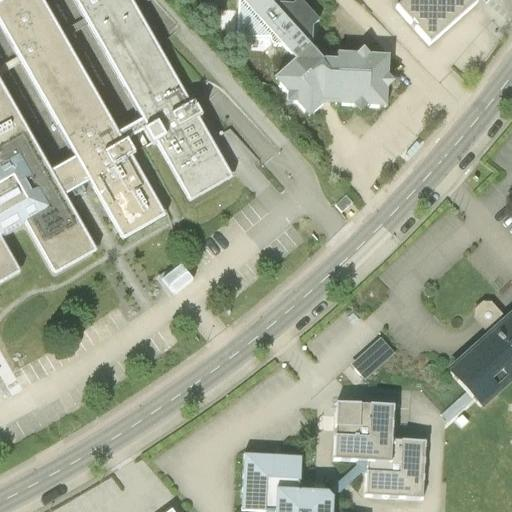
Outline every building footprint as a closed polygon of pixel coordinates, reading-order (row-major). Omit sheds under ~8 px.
[(192,205),(234,182),(128,0),(73,0),(143,119),(117,134),(39,0),(19,0),(0,11),(0,23),(78,157),(51,173),(0,84),(0,288),(21,276),(1,242),(27,226),(59,281),(100,257),(67,199),(80,191),(92,184),(126,243),(166,220),(133,163),(159,148),(192,205)] [(388,75),(388,60),(368,59),(363,53),(357,59),(337,58),(327,59),(313,43),(313,30),(319,24),(298,1),(292,6),(273,6),(267,0),(237,0),(237,40),(270,41),(271,46),(276,49),(280,47),(296,63),(275,82),(287,96),(286,106),(296,106),(309,120),(322,108),(331,109),(385,110),(387,89),(393,82),(388,75)] [(408,0),(395,11),(429,49),(477,6),(471,0),(408,0)] [(346,198),(334,208),(341,216),(353,205),(346,198)] [(511,314),(452,368),(445,374),(464,396),(480,414),(511,385),(511,439),(508,444),(511,448),(511,314)] [(393,357),(379,341),(350,368),(363,384),(393,357)] [(459,398),(439,416),(449,426),(468,408),(459,398)] [(392,410),(335,407),(332,464),(354,465),(366,465),(365,477),(364,499),(421,502),(424,446),(390,444),(392,410)] [(331,511),(332,502),(326,496),(298,495),(300,461),(243,458),(239,511),(331,511)]
